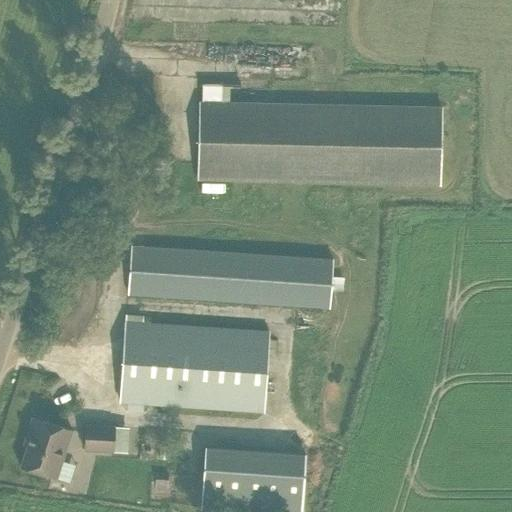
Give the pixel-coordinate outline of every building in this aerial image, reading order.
[(197,180),(217,180),(438,185),(439,107),(285,103),(229,102),(230,84),(202,84),(201,102),(198,102),(197,180)] [(127,294),(147,295),(329,307),(332,259),(130,246),(127,294)] [(120,402),(263,412),(268,331),(125,322),(120,402)] [(20,467),(39,473),(56,479),(71,430),(32,417),(26,435),(29,436),(20,467)] [(83,450),(112,452),(113,427),(85,425),(83,450)] [(201,508),(263,511),(301,511),(305,454),(205,448),(201,508)] [(156,472),(155,489),(166,490),(167,473),(156,472)]
